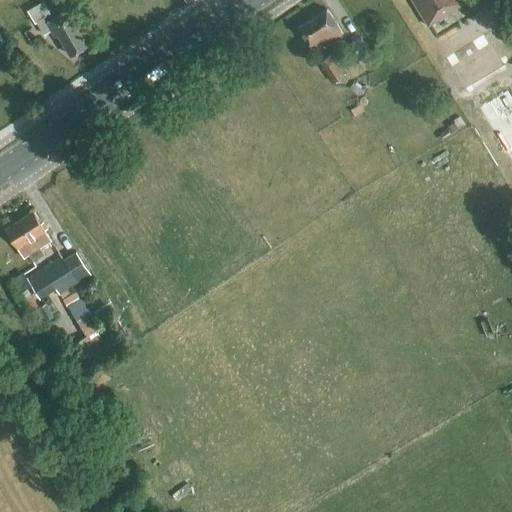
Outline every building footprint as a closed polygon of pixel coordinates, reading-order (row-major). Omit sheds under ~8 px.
[(412,0),(428,25),(465,2),(463,0),(412,0)] [(511,3),(510,0),(505,0),(480,12),(488,28),(511,17),(511,3)] [(45,22),(43,19),(49,15),(48,13),(52,10),(47,1),(29,11),(36,23),(37,22),(44,35),(51,30),(56,38),(59,36),(71,55),(90,43),(79,24),(81,22),(72,7),(46,23),(45,22)] [(313,52),(342,34),(327,10),(298,28),(313,52)] [(330,83),(345,76),(331,55),(317,64),(330,83)] [(511,99),(505,89),(476,107),(505,154),(511,149),(511,99)] [(40,247),(51,240),(33,212),(5,229),(24,258),(29,255),(33,262),(45,255),(40,247)] [(69,290),(91,276),(76,252),(64,259),(62,257),(28,278),(40,299),(66,284),(69,290)] [(81,298),(68,307),(76,321),(89,312),(81,298)] [(46,304),(39,308),(46,320),(53,316),(46,304)] [(96,331),(67,349),(80,369),(115,347),(111,340),(104,344),(96,331)]
